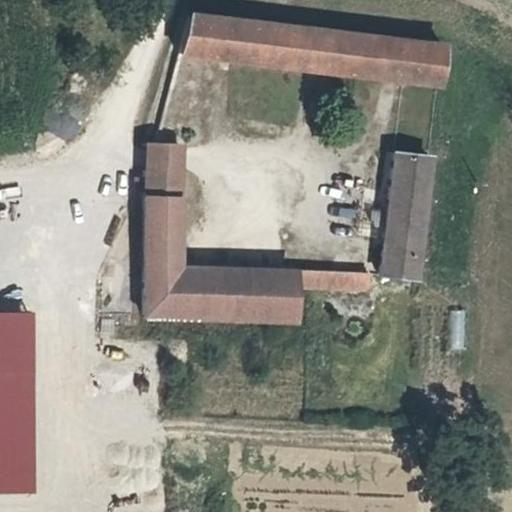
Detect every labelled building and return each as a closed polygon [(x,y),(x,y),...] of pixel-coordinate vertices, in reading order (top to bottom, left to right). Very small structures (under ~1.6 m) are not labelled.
[(145,168),(168,169),(187,85),(430,124),(438,85),(178,35),(145,168)] [(174,169),(168,169),(145,168),(138,167),(137,199),(174,201),(174,169)] [(421,195),(379,191),(363,307),(405,311),(421,195)] [(167,348),(169,294),(174,201),(137,199),(135,240),(132,368),(237,373),(236,352),(167,348)] [(282,355),(286,320),(287,300),(169,294),(167,348),(236,352),(282,355)] [(355,304),(287,300),(286,320),(354,325),(355,304)] [(466,347),(465,309),(447,309),(448,347),(466,347)]
